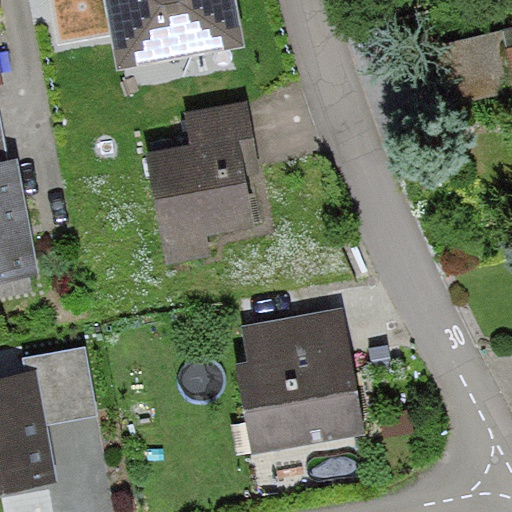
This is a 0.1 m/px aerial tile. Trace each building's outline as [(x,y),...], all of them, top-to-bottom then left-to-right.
[(54,0),(61,43),(112,34),(117,61),(246,38),(239,0),(54,0)] [(511,28),(434,46),(448,105),(511,90),(511,28)] [(164,264),(213,254),(209,236),(253,228),(239,155),(237,140),(250,137),(245,107),(192,117),(199,150),(145,160),(164,264)] [(21,160),(8,162),(0,163),(0,286),(40,280),(21,160)] [(340,307),(248,326),(255,361),(238,365),(257,455),(366,433),(351,362),(340,307)] [(21,358),(24,377),(0,381),(0,491),(60,482),(51,426),(101,418),(89,347),(21,358)]
